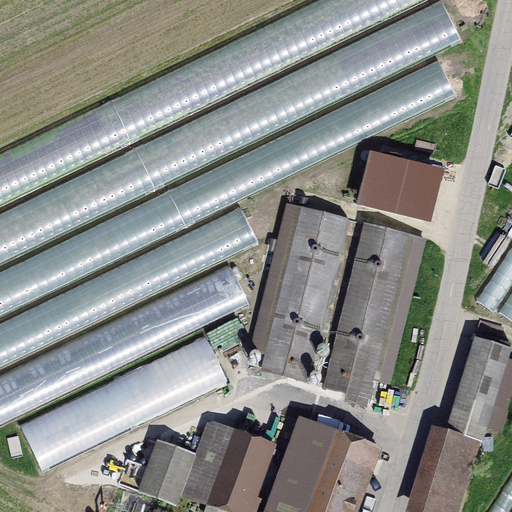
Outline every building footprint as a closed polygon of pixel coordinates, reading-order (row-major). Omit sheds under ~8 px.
[(449,77),(0,257),(0,358),(263,252),(240,194),(460,105),(449,77)] [(431,228),(445,173),(371,153),(356,209),(431,228)] [(351,218),(300,206),(260,370),(312,382),(351,218)] [(416,234),(364,221),(324,388),(377,400),(416,234)] [(0,413),(252,313),(236,273),(0,367),(0,413)] [(210,339),(18,416),(37,464),(229,387),(210,339)] [(450,432),(439,428),(413,511),(458,511),(481,440),(508,352),(477,343),(450,432)] [(363,511),(388,447),(301,414),(264,511),(363,511)] [(199,453),(221,462),(234,429),(211,421),(199,453)] [(205,504),(230,511),(254,511),(280,437),(237,422),(205,504)] [(190,456),(158,443),(139,493),(171,505),(190,456)]
